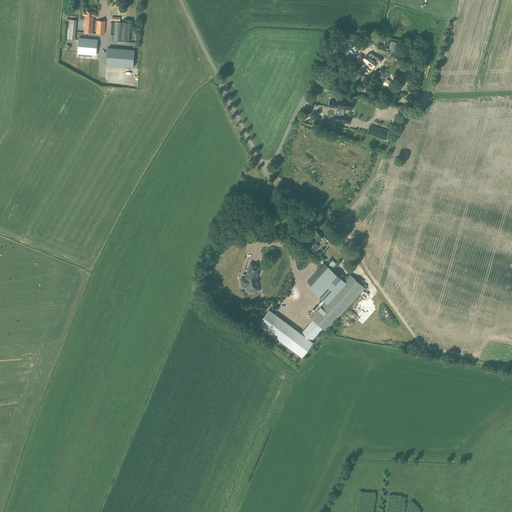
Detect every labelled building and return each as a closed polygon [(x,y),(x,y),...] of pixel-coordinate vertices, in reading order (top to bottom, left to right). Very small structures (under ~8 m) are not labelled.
[(96,16),(96,12),(94,12),(86,11),(86,12),(83,11),(83,16),(86,16),(84,32),(93,33),(94,16),(96,16)] [(66,39),(75,40),(77,20),(68,19),(66,39)] [(97,34),(105,34),(106,21),(97,20),(97,34)] [(114,40),(125,41),(126,22),(116,22),(114,40)] [(78,53),(96,55),(97,39),(79,38),(78,53)] [(360,60),(364,50),(340,41),(336,50),(360,60)] [(398,43),(391,41),(390,48),(378,45),(376,52),(388,55),(389,51),(396,52),(398,43)] [(134,67),(135,50),(108,48),(107,65),(134,67)] [(385,58),(371,51),(367,59),(381,65),(385,58)] [(390,73),(382,67),(379,73),(386,78),(390,73)] [(350,117),(339,115),(340,108),(352,110),(353,102),(338,100),(338,101),(330,100),(329,107),(337,108),(336,115),(335,121),(350,123),(350,117)] [(387,140),(390,132),(370,125),(367,133),(387,140)] [(314,252),(320,244),(318,242),(322,238),(322,239),(323,238),(322,238),(324,236),(318,231),(305,244),(314,252)] [(256,277),(257,277),(260,267),(251,263),(246,277),(242,278),(243,283),(247,282),(249,292),(257,290),(256,286),(258,286),(256,279),(255,278),(256,278),(256,277)] [(307,281),(313,286),(330,268),(324,263),(307,281)] [(350,274),(311,318),(313,320),(301,333),(269,309),(263,317),(262,316),(259,319),(261,321),(258,324),(302,357),(313,343),(311,341),(323,328),(326,331),(365,288),(350,274)]
